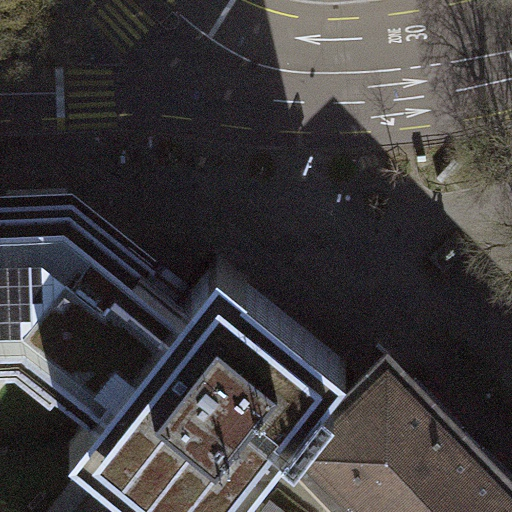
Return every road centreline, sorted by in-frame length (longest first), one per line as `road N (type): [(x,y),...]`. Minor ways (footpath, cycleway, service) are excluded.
road 1 (tertiary): [(0,97),(90,95),(267,69)]
road 2 (tertiary): [(267,69),(425,65),(511,48)]
road 3 (tertiary): [(149,0),(190,35),(267,69)]
